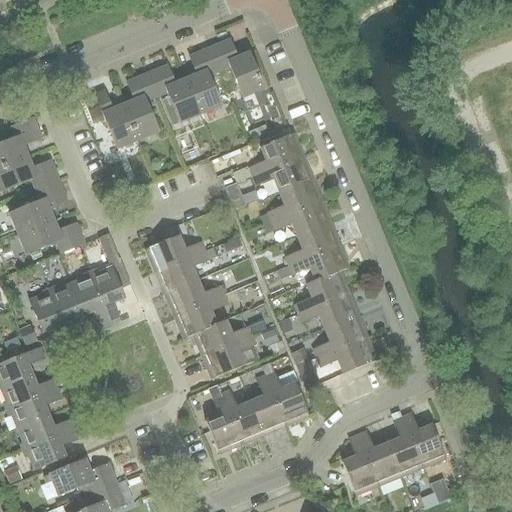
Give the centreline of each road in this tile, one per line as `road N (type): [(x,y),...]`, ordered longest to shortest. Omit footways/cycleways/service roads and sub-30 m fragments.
road 1 (residential): [(191,511),(298,464),(331,421),(418,385),(270,0)]
road 2 (residential): [(35,81),(237,0)]
